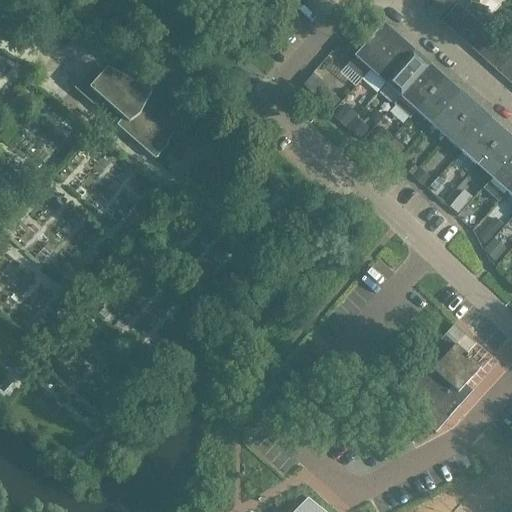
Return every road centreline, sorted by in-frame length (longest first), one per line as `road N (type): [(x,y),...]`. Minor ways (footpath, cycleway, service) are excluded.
road 1 (residential): [(351,0),(259,101),(511,333)]
road 2 (residential): [(511,111),(393,0)]
